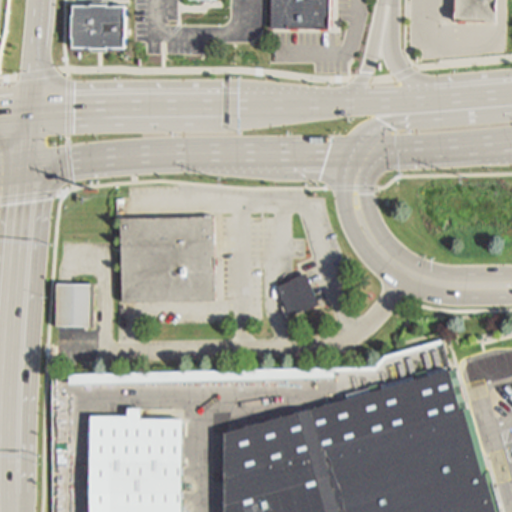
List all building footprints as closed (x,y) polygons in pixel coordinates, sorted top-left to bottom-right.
[(275,0),(275,29),(332,29),(332,0),(275,0)] [(457,0),(457,21),(499,22),(499,0),(457,0)] [(75,7),(74,49),(93,49),(93,53),(109,53),(109,49),(127,49),(127,7),(110,7),(110,3),(93,3),(93,7),(75,7)] [(124,219),(126,302),(217,300),(216,264),(216,238),(216,218),(124,219)] [(307,274),(315,294),(320,306),(305,312),(305,311),(291,317),(279,288),(293,282),(292,280),(307,274)] [(58,285),(58,328),(92,328),(92,285),(58,285)] [(495,511),(455,370),(451,371),(226,432),(223,511),(495,511)] [(72,375),(72,385),(272,382),(272,372),(72,375)] [(92,511),(93,417),(130,417),(130,409),(145,409),(145,420),(184,420),(184,511),(92,511)]
